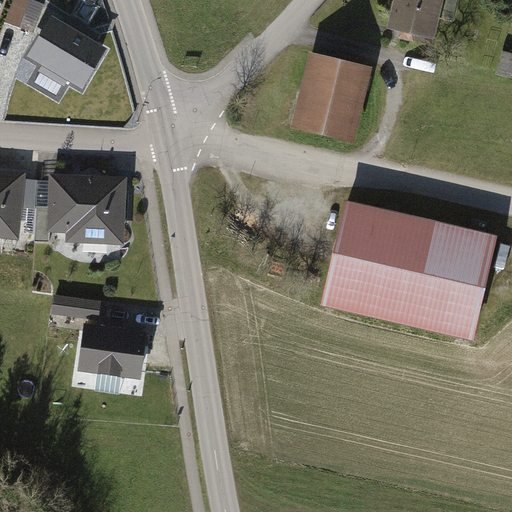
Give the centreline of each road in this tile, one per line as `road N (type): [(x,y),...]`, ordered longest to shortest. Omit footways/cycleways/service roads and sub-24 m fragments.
road 1 (tertiary): [(229,511),(168,143)]
road 2 (residential): [(310,0),(221,87),(187,108),(160,109)]
road 3 (residential): [(0,134),(168,143)]
